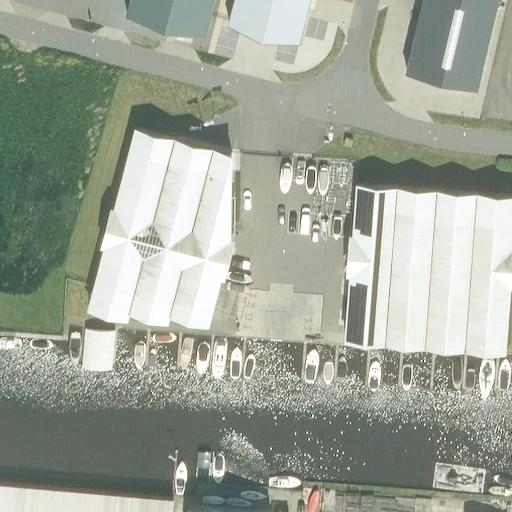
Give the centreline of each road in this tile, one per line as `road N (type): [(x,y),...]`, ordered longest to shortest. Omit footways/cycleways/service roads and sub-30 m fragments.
road 1 (unclassified): [(0,22),(341,112)]
road 2 (unclassified): [(341,112),(511,147)]
